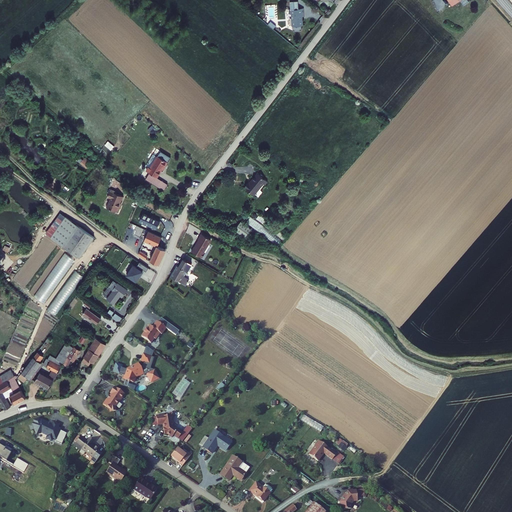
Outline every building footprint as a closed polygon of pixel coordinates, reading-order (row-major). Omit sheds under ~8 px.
[(304,6),(289,4),(288,9),(291,9),(289,21),(300,23),(302,15),(303,15),(304,6)] [(178,148),(182,143),(172,136),(164,147),(162,146),(160,150),(170,157),(177,147),(178,148)] [(111,150),(114,146),(108,141),(105,145),(111,150)] [(80,163),(86,169),(91,163),(85,157),(80,163)] [(175,171),(180,165),(170,157),(165,163),(175,171)] [(113,208),(118,201),(117,200),(122,193),(116,189),(117,187),(111,182),(106,190),(109,193),(103,201),(113,208)] [(254,193),(245,184),(236,193),(231,197),(240,205),(250,195),(251,196),(254,193)] [(234,230),(246,237),(251,228),(240,221),(234,230)] [(71,248),(88,261),(103,241),(87,228),(71,248)] [(149,230),(144,243),(147,245),(149,241),(157,245),(161,235),(149,230)] [(210,238),(200,233),(197,238),(198,239),(196,242),(194,246),(193,247),(190,251),(201,257),(204,252),(203,252),(208,243),(207,243),(210,238)] [(157,245),(151,260),(162,264),(168,249),(157,245)] [(129,252),(118,268),(127,275),(138,260),(129,252)] [(65,253),(34,296),(44,303),(75,260),(65,253)] [(182,266),(181,265),(174,275),(187,284),(190,281),(187,279),(198,265),(188,258),(182,266)] [(75,270),(47,309),(55,315),(84,276),(75,270)] [(121,282),(110,297),(117,303),(124,293),(127,295),(131,289),(121,282)] [(89,297),(81,292),(80,294),(87,300),(89,297)] [(99,321),(103,316),(91,307),(95,302),(89,298),(86,302),(90,305),(85,310),(99,321)] [(146,334),(143,338),(152,344),(155,340),(157,339),(161,334),(163,335),(167,329),(158,323),(154,329),(151,327),(148,331),(147,331),(145,333),(146,334)] [(86,329),(79,340),(85,344),(92,332),(86,329)] [(96,362),(101,354),(108,343),(99,337),(92,349),(85,360),(90,363),(93,360),(96,362)] [(77,344),(74,349),(72,347),(67,354),(55,347),(52,353),(50,352),(44,359),(59,369),(65,360),(66,361),(65,363),(69,366),(74,358),(76,359),(83,348),(77,344)] [(18,377),(22,379),(20,381),(22,384),(25,381),(29,376),(31,377),(44,359),(41,357),(46,348),(41,345),(35,354),(18,377)] [(151,371),(155,360),(147,357),(144,364),(147,365),(146,369),(144,370),(142,367),(131,372),(127,381),(128,382),(135,385),(137,384),(138,379),(142,378),(143,378),(147,376),(148,378),(152,377),(153,378),(151,379),(154,386),(162,381),(158,373),(151,371)] [(44,368),(37,378),(48,386),(55,375),(44,368)] [(3,390),(11,384),(12,385),(15,389),(10,392),(15,400),(25,393),(19,382),(18,382),(17,379),(13,377),(10,379),(8,377),(5,380),(6,381),(0,384),(0,397),(5,405),(11,402),(3,390)] [(221,383),(216,389),(220,392),(225,386),(221,383)] [(107,400),(103,405),(110,409),(110,412),(116,411),(115,407),(119,402),(120,402),(123,397),(125,394),(115,387),(110,393),(112,394),(108,400),(107,400)] [(65,446),(74,437),(66,430),(69,427),(64,423),(62,425),(60,424),(58,422),(54,418),(52,418),(52,415),(46,415),(46,418),(44,418),(44,427),(46,429),(50,429),(54,434),(53,435),(56,439),(58,439),(59,438),(61,440),(60,441),(65,446)] [(173,415),(170,418),(164,418),(158,418),(159,426),(165,426),(165,428),(166,436),(168,436),(173,439),(175,438),(179,441),(183,436),(175,429),(174,420),(176,417),(173,415)] [(232,442),(218,433),(214,430),(201,448),(205,450),(213,455),(218,447),(225,452),(232,442)] [(344,451),(348,445),(340,438),(335,444),(344,451)] [(324,453),(332,460),(338,464),(342,459),(343,457),(341,455),(337,452),(336,454),(319,441),(308,454),(318,461),(324,453)] [(83,453),(94,461),(99,453),(93,448),(94,447),(90,444),(87,447),(81,442),(76,448),(73,451),(81,457),(83,453)] [(0,459),(27,475),(32,466),(17,459),(13,464),(7,460),(13,450),(0,443),(0,459)] [(178,451),(172,459),(185,469),(194,458),(188,454),(185,456),(178,451)] [(250,467),(242,462),(232,455),(220,474),(229,481),(233,476),(240,481),(245,473),(250,467)] [(113,464),(108,472),(122,482),(130,472),(125,468),(123,470),(118,466),(122,460),(116,456),(111,462),(113,464)] [(146,495),(154,501),(161,491),(141,478),(134,489),(145,496),(146,495)] [(264,491),(257,485),(250,494),(263,505),(273,493),(266,487),(264,491)] [(291,492),(295,495),(302,492),(295,486),(291,492)] [(341,511),(351,511),(351,509),(355,505),(359,505),(359,495),(356,495),(356,494),(350,494),(350,495),(341,504),(341,509),(341,511)] [(305,507),(310,510),(308,511),(323,511),(314,505),(310,502),(305,507)]
